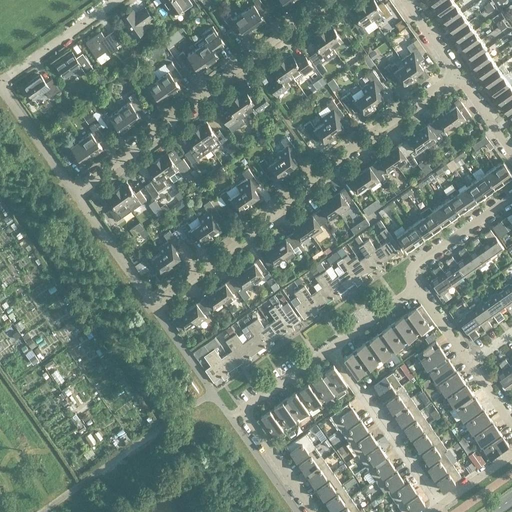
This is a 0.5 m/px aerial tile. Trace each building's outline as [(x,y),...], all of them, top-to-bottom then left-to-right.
[(163,0),(172,12),(180,7),(183,10),(192,4),(189,0),(163,0)] [(218,5),(214,0),(209,4),(213,9),(218,5)] [(260,0),(249,0),(240,6),(255,27),(264,20),(260,14),(267,9),(260,0)] [(363,0),(361,2),(373,19),(382,13),(385,17),(391,13),(384,4),(379,7),(374,0),(363,0)] [(456,3),(453,0),(441,0),(435,5),(441,14),(456,3)] [(373,19),(361,2),(355,6),(356,7),(352,10),(359,21),(354,24),(361,34),(367,30),(364,26),(373,19)] [(462,12),(456,3),(441,14),(448,22),(462,12)] [(132,9),(120,18),(133,36),(154,22),(151,18),(152,17),(144,6),(138,11),(139,12),(136,14),(132,9)] [(255,27),(240,6),(224,18),(234,32),(240,28),(245,34),(255,27)] [(468,21),(462,12),(448,22),(454,31),(468,21)] [(401,19),(395,23),(399,28),(405,25),(401,19)] [(475,30),(468,21),(454,31),(460,40),(475,30)] [(326,27),(320,30),(332,48),(342,41),(345,46),(351,42),(344,32),(339,36),(331,24),(326,28),(326,27)] [(110,25),(85,42),(98,60),(123,43),(110,25)] [(203,36),(194,42),(197,47),(208,63),(218,56),(214,50),(224,43),(225,45),(225,44),(212,26),(202,34),(203,36)] [(319,49),(309,56),(316,66),(336,52),(332,48),(320,30),(315,34),(316,35),(311,38),(319,49)] [(481,39),(475,30),(460,40),(466,49),(481,39)] [(425,51),(416,38),(407,45),(411,52),(401,59),(404,63),(413,75),(423,68),(418,61),(424,57),(421,53),(425,51)] [(487,48),(481,39),(466,49),(472,57),(486,49),(487,48)] [(155,46),(159,53),(164,49),(159,43),(155,46)] [(208,63),(197,47),(185,55),(183,51),(178,54),(188,68),(194,64),(199,70),(208,63)] [(492,57),(486,49),(472,57),(471,59),(477,68),(492,57)] [(72,52),(55,64),(64,77),(81,65),(85,71),(91,67),(82,54),(76,58),(72,52)] [(286,56),(280,59),(293,77),(295,80),(313,67),(304,54),(303,55),(304,55),(300,58),(301,59),(297,62),(291,53),(286,57),(286,56)] [(498,66),(492,57),(477,68),(483,76),(498,66)] [(293,77),(280,59),(275,63),(276,64),(271,67),(279,78),(269,85),(276,95),(287,88),(286,87),(290,85),(287,81),(293,77)] [(169,69),(158,77),(169,94),(179,87),(175,80),(177,79),(174,76),(179,72),(171,62),(167,65),(169,69)] [(389,63),(384,67),(392,80),(398,76),(406,86),(416,79),(413,75),(404,63),(398,67),(395,62),(390,65),(389,63)] [(504,75),(498,66),(483,76),(490,85),(504,75)] [(371,81),(361,88),(364,92),(373,104),(383,97),(375,86),(381,82),(372,70),(366,74),(371,81)] [(122,71),(116,76),(120,81),(126,76),(122,71)] [(504,75),(490,85),(496,94),(510,84),(511,82),(511,75),(509,72),(504,75)] [(40,74),(24,86),(32,98),(44,90),(49,97),(59,90),(60,91),(63,88),(58,81),(55,83),(51,78),(46,82),(40,74)] [(318,79),(322,85),(327,82),(322,76),(318,79)] [(169,94),(158,77),(147,85),(144,81),(139,85),(146,95),(151,92),(153,96),(155,94),(160,101),(169,94)] [(511,95),(511,86),(510,84),(496,94),(502,103),(511,95)] [(258,88),(257,89),(253,92),(254,94),(250,97),(245,90),(240,93),(239,92),(234,96),(246,113),(252,109),(255,114),(269,104),(258,88)] [(364,92),(361,88),(351,95),(349,92),(343,96),(352,108),(358,104),(365,115),(376,108),(373,104),(364,92)] [(131,100),(119,108),(131,124),(141,117),(136,111),(138,110),(135,106),(140,103),(133,92),(128,96),(131,100)] [(511,109),(511,95),(502,103),(508,112),(511,109)] [(226,111),(221,115),(232,130),(244,122),(240,117),(246,113),(234,96),(229,99),(230,100),(225,103),(230,110),(227,112),(226,111)] [(321,117),(324,121),(333,133),(343,126),(335,115),(341,111),(332,99),(326,103),(331,110),(321,117)] [(446,111),(453,122),(456,126),(471,115),(463,104),(458,108),(456,104),(446,111)] [(436,118),(431,121),(442,137),(447,134),(443,129),(453,122),(446,111),(443,107),(433,114),(436,118)] [(131,124),(119,108),(108,116),(105,112),(100,115),(110,129),(116,125),(121,131),(131,124)] [(95,118),(90,111),(85,114),(90,121),(95,118)] [(201,123),(195,127),(211,149),(225,139),(219,129),(214,132),(206,121),(201,124),(201,123)] [(324,121),(314,128),(309,121),(303,125),(312,137),(318,133),(325,144),(336,137),(333,133),(324,121)] [(442,137),(431,121),(417,131),(427,146),(437,139),(441,146),(446,142),(442,137)] [(92,130),(80,138),(92,155),(102,148),(97,141),(99,140),(97,137),(101,133),(94,123),(89,126),(92,130)] [(211,149),(195,127),(190,131),(191,132),(186,135),(194,146),(189,150),(196,159),(211,149)] [(407,139),(402,142),(413,156),(427,146),(417,131),(414,128),(404,135),(407,139)] [(488,140),(485,135),(476,141),(480,147),(488,140)] [(275,154),(278,158),(278,157),(287,170),(297,163),(289,152),(295,148),(286,136),(281,140),(285,146),(275,154)] [(92,155),(80,138),(69,146),(66,142),(61,146),(69,156),(73,153),(76,157),(78,155),(82,161),(92,155)] [(229,145),(236,154),(242,149),(235,141),(229,145)] [(480,147),(476,141),(471,145),(475,150),(480,147)] [(417,162),(413,156),(402,142),(388,152),(396,163),(395,163),(398,167),(408,160),(412,165),(417,162)] [(378,159),(373,162),(381,173),(395,163),(396,163),(388,152),(385,148),(375,155),(378,159)] [(161,154),(156,158),(168,175),(171,180),(181,173),(189,167),(182,157),(174,163),(166,152),(162,155),(161,154)] [(278,157),(278,158),(268,165),(263,158),(257,162),(266,174),(272,170),(280,181),(290,174),(287,170),(278,157)] [(168,175),(156,158),(151,162),(151,163),(147,166),(155,177),(150,180),(157,190),(165,185),(161,180),(168,175)] [(511,173),(502,160),(494,167),(503,181),(511,174),(511,173)] [(373,162),(359,172),(367,183),(366,183),(369,187),(384,177),(381,173),(373,162)] [(428,164),(421,168),(425,173),(431,168),(428,164)] [(503,181),(494,167),(485,173),(494,187),(503,181)] [(246,177),(235,184),(240,190),(249,202),(259,195),(251,184),(257,180),(248,168),(242,172),(246,177)] [(349,179),(344,183),(352,194),(366,183),(367,183),(359,172),(356,168),(346,176),(349,179)] [(494,187),(485,173),(476,179),(486,193),(494,187)] [(486,193),(476,179),(467,185),(477,199),(486,193)] [(149,181),(144,184),(152,196),(157,192),(149,181)] [(121,184),(116,188),(128,205),(137,198),(140,203),(146,199),(139,189),(134,193),(126,182),(122,185),(121,184)] [(225,190),(219,194),(228,206),(234,202),(241,213),(252,206),(249,202),(240,190),(235,184),(226,191),(225,190)] [(396,184),(392,188),(396,193),(400,190),(396,184)] [(477,199),(467,185),(458,192),(468,205),(477,199)] [(111,192),(107,195),(114,207),(110,210),(116,220),(131,209),(128,205),(116,188),(111,191),(111,192)] [(352,199),(344,188),(329,198),(339,212),(340,213),(350,206),(347,202),(352,199)] [(468,205),(458,192),(449,198),(459,212),(468,205)] [(321,208),(316,211),(324,222),(339,212),(329,198),(327,195),(317,202),(321,208)] [(459,212),(449,198),(440,204),(450,218),(459,212)] [(198,218),(201,221),(210,234),(220,227),(212,216),(218,212),(209,199),(203,203),(208,210),(198,218)] [(450,218),(440,204),(432,210),(441,224),(450,218)] [(419,212),(423,216),(433,230),(441,224),(432,210),(428,205),(419,212)] [(159,206),(153,210),(157,216),(163,212),(159,206)] [(324,222),(316,211),(302,221),(310,232),(312,236),(322,229),(320,225),(324,222)] [(433,230),(423,216),(414,223),(424,237),(433,230)] [(294,231),(290,234),(297,245),(302,242),(300,239),(310,232),(302,221),(299,217),(289,225),(294,231)] [(380,220),(376,222),(381,229),(379,231),(386,240),(381,244),(389,257),(397,251),(400,255),(403,252),(385,227),(380,220)] [(501,220),(492,227),(499,237),(508,231),(501,220)] [(186,222),(176,229),(182,238),(187,235),(189,238),(195,234),(202,245),(213,237),(210,234),(201,221),(191,228),(186,222)] [(424,237),(414,223),(405,229),(415,243),(424,237)] [(168,240),(158,247),(161,251),(170,264),(170,263),(180,257),(172,246),(182,238),(176,229),(171,232),(169,229),(163,233),(168,240)] [(415,243),(405,229),(396,235),(406,249),(415,243)] [(482,245),(490,257),(492,259),(499,254),(497,252),(503,248),(490,229),(484,234),(487,238),(489,237),(490,239),(482,245)] [(301,251),(297,245),(290,234),(275,244),(283,255),(285,259),(295,252),(297,254),(301,251)] [(358,235),(354,238),(359,245),(358,246),(365,256),(359,260),(368,272),(376,266),(378,270),(381,268),(363,242),(358,235)] [(368,238),(363,242),(381,268),(384,266),(382,262),(389,257),(381,244),(375,248),(368,238)] [(469,254),(478,266),(479,268),(486,263),(485,261),(490,257),(482,245),(477,238),(471,243),(474,248),(476,246),(477,248),(469,254)] [(124,243),(128,249),(134,245),(130,239),(124,243)] [(268,266),(283,255),(275,244),(272,241),(262,248),(265,251),(260,255),(268,266)] [(342,246),(336,250),(341,257),(359,283),(362,281),(360,278),(368,272),(359,260),(358,260),(355,255),(350,259),(342,246)] [(456,263),(465,275),(466,277),(473,272),(472,270),(478,266),(469,254),(464,247),(458,252),(461,257),(463,255),(464,257),(456,263)] [(161,251),(151,258),(146,251),(140,256),(146,264),(138,269),(143,276),(157,266),(162,275),(173,267),(170,263),(170,264),(161,251)] [(326,258),(329,263),(334,259),(331,254),(326,258)] [(443,272),(452,284),(453,286),(460,281),(459,279),(465,275),(456,263),(452,256),(445,261),(449,266),(450,264),(451,266),(443,272)] [(338,264),(333,268),(338,275),(346,287),(354,282),(356,285),(359,283),(341,257),(336,261),(338,264)] [(273,279),(259,258),(244,268),(254,282),(254,283),(264,276),(268,282),(273,279)] [(320,262),(315,265),(338,298),(341,296),(338,293),(346,287),(338,275),(332,279),(320,262)] [(229,278),(237,289),(244,299),(250,295),(245,289),(254,282),(244,268),(241,265),(231,272),(234,275),(229,278)] [(315,265),(309,269),(321,286),(316,290),(325,302),(333,297),(335,300),(338,298),(315,265)] [(446,288),(452,284),(443,272),(439,265),(432,270),(436,275),(437,273),(439,275),(430,281),(440,295),(447,290),(446,288)] [(298,277),(293,281),(298,288),(316,313),(319,311),(317,308),(325,302),(316,290),(310,294),(298,277)] [(237,289),(229,278),(215,289),(223,300),(225,303),(235,296),(233,293),(237,289)] [(497,293),(506,306),(510,312),(511,311),(511,303),(511,304),(511,302),(511,301),(511,287),(510,284),(509,283),(502,288),(503,289),(497,293)] [(205,296),(201,299),(208,310),(223,300),(215,289),(212,285),(202,292),(205,296)] [(316,313),(298,288),(293,291),(296,295),(290,300),(303,318),(311,312),(313,315),(316,313)] [(484,302),(493,315),(498,321),(504,317),(501,312),(499,313),(498,311),(506,306),(497,293),(496,292),(489,297),(490,298),(484,302)] [(273,295),(268,299),(273,305),(291,331),(294,329),(292,326),(300,320),(287,301),(281,305),(273,295)] [(208,310),(201,299),(186,309),(194,320),(196,324),(206,317),(204,313),(208,310)] [(471,311),(480,324),(485,330),(491,326),(488,321),(486,322),(485,320),(493,315),(484,302),(483,301),(476,306),(477,307),(471,311)] [(433,322),(420,303),(407,312),(420,331),(433,322)] [(176,316),(171,319),(179,330),(194,320),(186,309),(183,305),(173,312),(176,316)] [(291,331),(273,305),(268,309),(275,319),(269,323),(278,335),(286,330),(288,333),(291,331)] [(465,316),(459,321),(467,333),(472,339),(479,335),(475,330),(474,331),(472,329),(480,324),(471,311),(470,310),(463,315),(465,316)] [(420,331),(407,312),(394,321),(408,340),(420,331)] [(257,317),(252,321),(269,346),(272,344),(270,341),(278,335),(269,323),(264,327),(257,317)] [(269,346),(252,321),(246,324),(253,334),(248,338),(256,351),(264,345),(267,348),(269,346)] [(408,340),(394,321),(382,330),(395,349),(408,340)] [(230,325),(225,329),(248,361),(251,359),(249,356),(256,351),(248,338),(242,342),(230,325)] [(395,349),(382,330),(369,339),(382,358),(395,349)] [(248,361),(230,336),(225,340),(232,349),(226,353),(235,366),(243,360),(245,363),(248,361)] [(382,358),(369,339),(356,348),(369,367),(382,358)] [(417,354),(426,367),(445,354),(436,340),(417,354)] [(203,343),(192,351),(196,357),(207,349),(203,343)] [(214,347),(208,351),(226,377),(229,374),(227,371),(235,366),(226,353),(221,357),(214,347)] [(369,367),(356,348),(343,357),(356,376),(369,367)] [(226,377),(208,351),(203,355),(210,365),(204,369),(213,381),(221,375),(223,379),(226,377)] [(454,366),(445,354),(426,367),(435,380),(454,366)] [(410,357),(405,361),(408,366),(413,362),(410,357)] [(511,368),(510,365),(505,359),(498,364),(502,368),(504,367),(505,369),(497,375),(506,389),(511,384),(511,368)] [(346,383),(333,364),(320,373),(333,392),(337,398),(344,393),(340,387),(346,383)] [(463,379),(454,366),(435,380),(444,392),(463,379)] [(373,384),(382,397),(401,384),(392,371),(373,384)] [(333,392),(320,373),(307,382),(321,401),(333,392)] [(472,392),(463,379),(444,392),(453,405),(472,392)] [(199,391),(191,381),(185,385),(193,395),(199,391)] [(321,401),(307,382),(294,391),(308,410),(321,401)] [(410,397),(401,384),(382,397),(391,410),(410,397)] [(308,410),(294,391),(282,400),(295,419),(308,410)] [(481,405),(472,392),(453,405),(462,418),(481,405)] [(419,410),(410,397),(391,410),(400,423),(419,410)] [(295,419),(282,400),(269,409),(282,428),(295,419)] [(330,415),(339,428),(358,415),(349,402),(330,415)] [(490,417),(481,405),(462,418),(471,431),(490,417)] [(282,428),(269,409),(256,418),(269,437),(282,428)] [(428,422),(419,410),(400,423),(409,436),(428,422)] [(367,428),(358,415),(339,428),(348,441),(367,428)] [(499,430),(490,417),(471,431),(480,443),(499,430)] [(437,435),(428,422),(409,436),(418,448),(437,435)] [(376,440),(367,428),(348,441),(357,454),(376,440)] [(508,443),(499,430),(480,443),(489,456),(508,443)] [(286,446),(295,459),(314,445),(305,432),(286,446)] [(446,448),(437,435),(418,448),(427,461),(443,450),(446,448)] [(385,453),(376,440),(357,454),(366,466),(385,453)] [(323,458),(314,445),(295,459),(304,472),(323,458)] [(452,463),(443,450),(427,461),(424,464),(433,476),(452,463)] [(394,466),(385,453),(366,466),(375,479),(394,466)] [(332,471),(323,458),(304,472),(313,484),(332,471)] [(461,476),(452,463),(433,476),(442,489),(461,476)] [(403,479),(394,466),(375,479),(384,492),(387,490),(403,479)] [(341,484),(332,471),(313,484),(322,497),(341,484)] [(406,476),(403,479),(387,490),(396,502),(415,489),(406,476)] [(350,497),(341,484),(322,497),(331,510),(350,497)] [(410,511),(424,502),(415,489),(396,502),(402,511),(410,511)] [(355,511),(359,509),(350,497),(331,510),(332,511),(355,511)]
